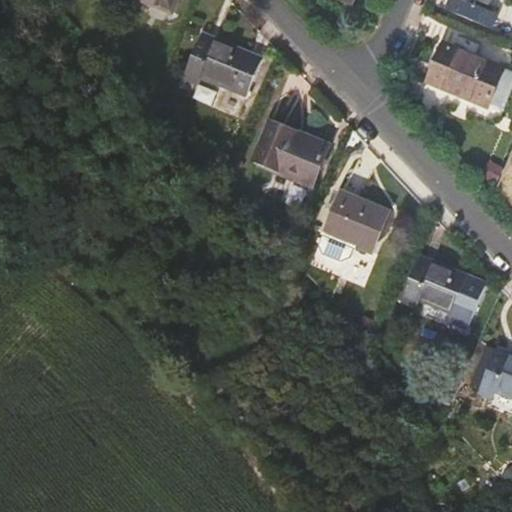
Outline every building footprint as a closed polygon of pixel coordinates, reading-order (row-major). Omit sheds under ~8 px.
[(135,0),(172,15),(178,0),(135,0)] [(496,12),(500,0),(458,0),(454,11),(497,29),(503,15),(496,12)] [(265,62),(206,37),(188,79),(202,85),(206,77),(251,96),(265,62)] [(479,131),(505,70),(444,45),(418,103),(479,131)] [(314,194),(331,154),(274,130),(257,170),(314,194)] [(376,260),(393,221),(343,199),(326,238),(376,260)] [(464,291),(468,281),(423,261),(405,303),(418,309),(422,301),(469,321),(480,298),(464,291)] [(511,398),(511,356),(500,351),(481,396),(496,403),(500,394),(511,398)]
